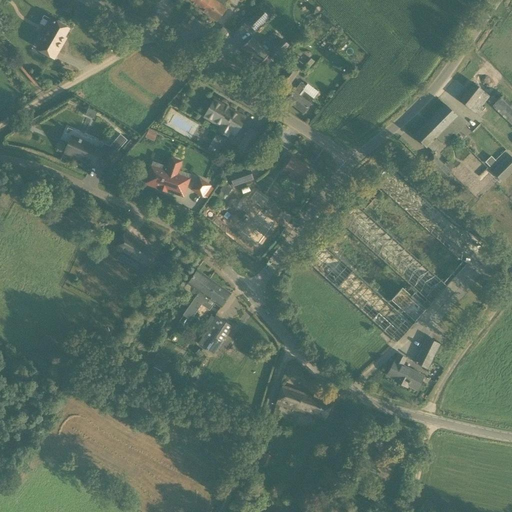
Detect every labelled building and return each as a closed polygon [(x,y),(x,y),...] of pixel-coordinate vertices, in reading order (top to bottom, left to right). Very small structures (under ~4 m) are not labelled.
[(214,0),(200,0),(196,6),(216,22),(222,14),(226,9),(222,6),(226,0),(215,0),(214,0)] [(261,9),(247,23),(254,30),(268,16),(261,9)] [(53,58),(62,43),(60,42),(68,29),(53,21),(37,48),(53,58)] [(252,37),(241,48),(247,54),(246,55),(252,60),(252,59),(258,65),(269,54),(252,37)] [(289,66),(277,83),(286,89),(298,72),(297,72),(301,67),(295,62),(291,66),(294,68),(293,69),(289,66)] [(287,100),(303,112),(313,99),(302,91),(306,86),(301,82),(287,100)] [(474,113),(475,113),(478,115),(484,109),(480,106),(488,96),(473,84),(459,101),(469,109),(474,113)] [(511,114),(511,104),(502,95),(492,106),(507,120),(511,114)] [(214,100),(203,117),(220,127),(218,131),(227,136),(229,132),(235,135),(241,123),(244,118),(245,118),(244,117),(239,115),(214,100)] [(465,124),(445,104),(413,136),(426,148),(427,146),(432,151),(441,142),(442,144),(452,133),(454,135),(465,124)] [(155,141),(158,132),(149,128),(146,137),(155,141)] [(249,154),(260,136),(249,130),(238,148),(249,154)] [(65,149),(63,152),(65,153),(72,156),(94,166),(99,153),(105,155),(102,159),(108,164),(118,154),(116,152),(127,140),(120,134),(109,146),(103,143),(100,149),(71,136),(68,142),(65,149)] [(208,149),(218,153),(225,139),(216,134),(208,149)] [(450,174),(432,155),(425,162),(443,181),(450,174)] [(486,162),(491,166),(497,160),(492,156),(486,162)] [(511,171),(511,159),(509,156),(492,173),(501,182),(511,171)] [(151,165),(145,183),(158,188),(158,189),(166,192),(166,191),(183,196),(189,178),(178,174),(182,161),(171,157),(167,170),(151,165)] [(298,185),(308,169),(291,158),(282,172),(292,178),(291,180),(298,185)] [(390,301),(399,309),(397,311),(323,244),(307,261),(395,343),(482,247),(393,166),(376,185),(377,185),(358,206),(342,223),(416,290),(415,291),(424,299),(425,299),(426,300),(424,301),(414,292),(411,296),(402,288),(390,301)] [(248,169),(229,176),(233,187),(252,180),(248,169)] [(200,178),(192,190),(202,197),(210,185),(200,178)] [(256,191),(250,199),(262,209),(268,201),(256,191)] [(68,203),(79,209),(81,204),(70,198),(68,203)] [(67,218),(86,228),(92,216),(73,206),(67,218)] [(247,225),(241,232),(258,245),(274,223),(259,211),(249,226),(247,225)] [(147,269),(156,253),(124,233),(114,250),(147,269)] [(194,297),(199,290),(200,290),(208,278),(196,270),(186,284),(192,288),(189,293),(194,297)] [(231,294),(208,278),(200,290),(199,290),(194,297),(195,298),(184,314),(190,318),(204,296),(221,307),(231,294)] [(214,318),(211,316),(207,322),(211,325),(202,337),(218,348),(232,328),(215,316),(214,318)] [(427,369),(439,344),(426,338),(414,362),(427,369)] [(423,376),(403,366),(407,359),(398,354),(387,375),(395,379),(394,381),(407,387),(408,385),(416,390),(423,376)] [(325,422),(332,403),(282,385),(275,404),(271,417),(278,420),(281,411),(278,410),(280,406),(325,422)] [(263,453),(259,463),(266,466),(270,456),(263,453)]
